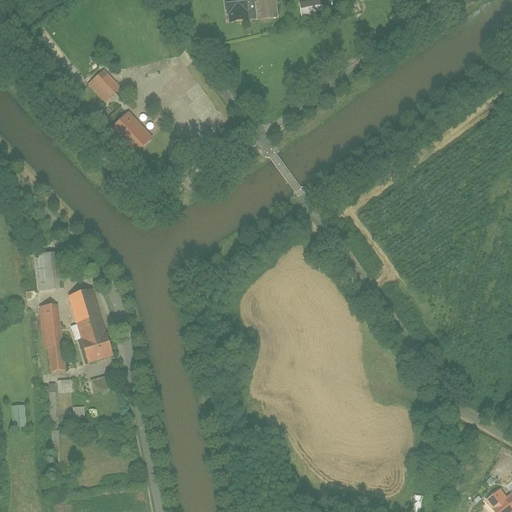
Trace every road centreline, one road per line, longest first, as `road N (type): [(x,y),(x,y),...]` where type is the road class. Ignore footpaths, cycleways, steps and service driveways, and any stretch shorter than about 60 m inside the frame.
road 1 (residential): [(511,434),(466,410),(300,208),(236,258),(207,299),(212,377),(241,511)]
road 2 (residential): [(0,158),(114,295),(163,511)]
road 3 (unclassified): [(511,56),(314,199),(297,190)]
road 4 (residential): [(254,133),(435,0)]
road 5 (residential): [(181,0),(197,49),(254,133)]
